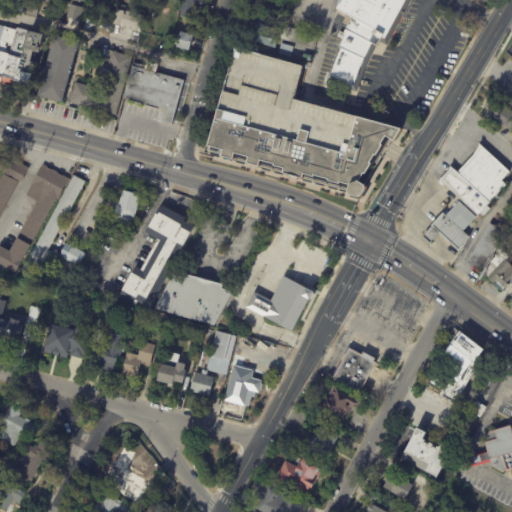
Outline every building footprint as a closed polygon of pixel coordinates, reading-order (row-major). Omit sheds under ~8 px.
[(25,0),(23,12),(12,10),(14,0),(25,0)] [(202,0),(197,22),(178,17),(182,0),(202,0)] [(410,0),(389,46),(381,42),(378,47),(376,46),(367,66),(357,93),(353,91),(349,98),(342,95),(345,88),(330,83),(332,74),(335,62),(341,49),(339,48),(343,40),(338,37),(340,32),(344,34),(352,17),(337,10),(340,0),(410,0)] [(40,5),(37,16),(26,13),(29,2),(40,5)] [(83,8),(69,4),(66,17),(80,21),(83,8)] [(140,33),(120,27),(121,27),(113,25),(118,9),(132,13),(133,10),(138,11),(137,14),(145,17),(140,33)] [(99,16),(96,27),(93,27),(91,32),(84,30),(88,13),(99,16)] [(280,30),(281,30),(275,49),(248,41),(254,22),(280,30)] [(17,28),(44,35),(39,54),(34,53),(31,65),(35,66),(28,91),(14,87),(14,86),(1,82),(1,84),(0,83),(0,26),(16,30),(17,28)] [(193,38),(189,51),(176,47),(181,32),(188,34),(189,29),(196,31),(193,38)] [(79,42),(62,103),(38,96),(55,36),(79,42)] [(281,44),(294,47),(291,58),(278,54),(281,44)] [(246,49),(304,66),(295,99),(404,129),(397,142),(393,140),(366,186),(370,188),(363,200),(350,196),(351,192),(305,179),(305,180),(285,174),(284,175),(263,169),(263,168),(246,163),(245,164),(237,162),(237,161),(220,156),(220,157),(212,155),(212,152),(209,151),(210,146),(209,146),(236,47),(246,49)] [(121,54),(133,58),(115,121),(83,111),(85,107),(79,106),(78,110),(69,107),(71,101),(68,100),(70,92),(72,93),(75,83),(108,92),(109,87),(98,83),(104,65),(108,67),(109,61),(105,59),(107,50),(121,54)] [(304,54),(312,56),(311,62),(302,59),(304,54)] [(158,65),(156,73),(159,74),(161,69),(165,71),(164,75),(184,81),(172,125),(162,122),(166,111),(123,98),(133,67),(144,70),(147,61),(158,65)] [(511,130),(484,114),(487,109),(484,107),(489,99),(511,112),(511,130)] [(479,144),(510,173),(502,181),(507,186),(487,207),(490,210),(483,218),(480,215),(478,217),(443,185),(441,187),(437,183),(450,168),(457,173),(473,155),(479,144)] [(0,181),(5,173),(3,172),(11,157),(28,167),(20,182),(19,181),(0,214),(0,181)] [(70,179),(59,199),(58,198),(31,247),(30,246),(16,272),(0,262),(0,245),(10,251),(18,237),(19,238),(36,206),(38,201),(27,196),(33,185),(32,184),(43,165),(63,176),(64,176),(70,179)] [(75,175),(85,181),(83,186),(82,189),(81,189),(53,240),(54,241),(52,244),(49,249),(53,251),(46,264),(49,265),(44,274),(25,264),(30,255),(30,254),(32,251),(32,252),(35,246),(34,246),(36,243),(60,201),(59,201),(61,197),(61,198),(65,191),(64,191),(66,188),(74,174),(75,175)] [(71,235),(89,243),(113,194),(95,185),(71,235)] [(141,192),(133,223),(113,218),(114,212),(113,212),(116,201),(119,202),(123,188),(134,191),(134,190),(141,192)] [(460,202),(477,218),(464,232),(469,238),(465,245),(460,251),(441,233),(431,244),(423,238),(432,228),(431,227),(444,214),(446,216),(460,202)] [(196,229),(152,311),(141,305),(139,309),(121,299),(137,269),(144,273),(160,242),(148,236),(162,210),(164,211),(165,209),(188,221),(186,223),(196,229)] [(506,234),(498,248),(508,257),(505,260),(511,267),(511,282),(503,293),(484,276),(487,271),(469,260),(490,224),(506,234)] [(87,253),(80,265),(76,263),(72,270),(59,263),(62,256),(60,255),(67,242),(87,253)] [(234,290),(215,325),(155,309),(174,273),(185,276),(186,272),(224,283),(222,287),(234,290)] [(313,288),(315,289),(310,298),(309,297),(293,330),(246,307),(254,290),(271,299),(284,274),(305,285),(306,284),(313,288)] [(27,301),(15,298),(17,291),(14,291),(16,286),(30,290),(27,301)] [(96,315),(85,312),(88,296),(99,299),(96,315)] [(117,309),(114,308),(112,317),(102,314),(105,300),(118,303),(117,309)] [(13,308),(19,309),(15,329),(10,328),(8,340),(0,338),(0,312),(5,314),(7,307),(13,308)] [(187,325),(202,328),(200,339),(191,337),(192,334),(186,332),(187,325)] [(85,334),(88,335),(85,345),(82,344),(79,358),(68,356),(68,354),(61,352),(63,343),(48,339),(50,329),(65,333),(66,330),(70,331),(70,328),(78,330),(77,333),(85,334)] [(486,347),(475,361),(479,363),(457,403),(440,393),(458,360),(445,350),(455,337),(450,334),(455,328),(460,331),(461,330),(463,331),(464,330),(486,347)] [(227,375),(206,370),(216,330),(232,334),(236,336),(227,375)] [(122,334),(126,336),(120,357),(117,357),(113,371),(93,366),(98,347),(107,350),(112,332),(122,334)] [(155,345),(156,345),(150,367),(142,365),(138,380),(122,376),(129,352),(139,355),(143,341),(155,345)] [(376,363),(360,392),(333,377),(349,347),(362,354),(364,350),(376,357),(375,360),(377,361),(376,363)] [(187,372),(184,382),(175,380),(174,384),(158,380),(164,358),(169,359),(170,351),(181,354),(180,361),(187,363),(186,369),(188,369),(187,372)] [(252,370),(251,377),(262,380),(261,381),(267,383),(264,392),(259,391),(259,392),(256,392),(254,398),(252,397),(249,408),(225,401),(231,378),(229,378),(230,374),(231,375),(234,365),(242,367),(242,366),(245,366),(245,368),(252,370)] [(208,371),(207,375),(215,377),(209,397),(191,392),(196,372),(202,374),(203,369),(208,371)] [(356,409),(354,407),(347,419),(322,406),(327,396),(330,397),(336,386),(359,398),(358,400),(360,401),(356,409)] [(487,407),(480,418),(470,411),(477,400),(487,407)] [(22,411),(20,416),(25,419),(26,417),(30,420),(30,422),(36,425),(28,441),(20,436),(15,446),(6,441),(5,444),(0,440),(0,433),(3,427),(0,425),(11,405),(22,411)] [(339,435),(326,459),(309,450),(312,444),(310,443),(314,434),(316,435),(322,423),(340,432),(339,435)] [(428,430),(424,437),(440,445),(443,439),(448,442),(445,448),(450,451),(438,476),(402,458),(418,425),(428,430)] [(511,469),(509,470),(509,471),(503,473),(493,467),(492,463),(473,469),(469,458),(489,452),(487,443),(488,442),(487,439),(491,432),(511,426),(511,469)] [(36,473),(31,483),(7,472),(12,461),(16,463),(23,450),(26,452),(30,445),(34,447),(35,446),(37,447),(40,441),(52,447),(44,463),(41,461),(39,467),(43,469),(41,474),(36,472),(36,473)] [(139,458),(141,459),(140,461),(150,466),(146,472),(143,470),(141,474),(143,475),(138,484),(129,479),(123,492),(113,487),(118,477),(109,472),(113,464),(116,466),(122,455),(133,460),(134,458),(137,459),(138,457),(139,458)] [(317,479),(313,488),(310,487),(307,493),(291,485),(290,488),(276,480),(286,460),(298,466),(299,463),(300,463),(304,456),(321,465),(321,466),(323,467),(317,479)] [(401,477),(414,484),(406,499),(383,487),(386,481),(384,480),(388,472),(390,474),(391,472),(398,477),(399,476),(401,477)] [(428,487),(415,481),(418,475),(431,481),(428,487)] [(12,503),(11,505),(16,507),(12,511),(7,511),(8,510),(1,507),(0,509),(0,479),(26,493),(20,504),(13,501),(12,503)] [(304,501),(298,511),(264,511),(256,508),(260,500),(257,498),(265,483),(270,485),(272,482),(305,499),(304,501)] [(93,511),(92,511),(98,499),(100,501),(105,492),(133,508),(130,511),(93,511)] [(166,501),(174,505),(170,511),(151,511),(158,498),(166,501)]
